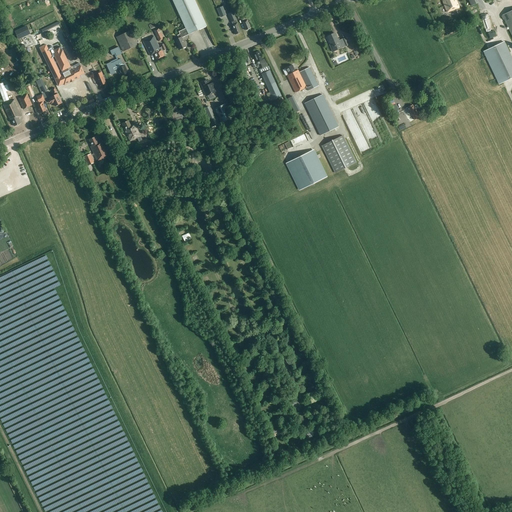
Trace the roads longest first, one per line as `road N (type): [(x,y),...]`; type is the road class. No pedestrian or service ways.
road 1 (track): [(151,82),(175,141),(211,165),(286,325),(276,334),(241,335),(192,225)]
road 2 (tertiary): [(0,145),(344,0)]
road 3 (track): [(334,452),(511,370)]
road 4 (track): [(269,333),(302,413),(281,410),(260,354),(265,335)]
